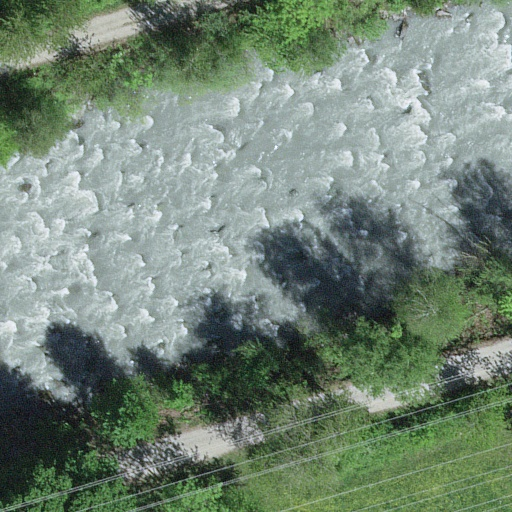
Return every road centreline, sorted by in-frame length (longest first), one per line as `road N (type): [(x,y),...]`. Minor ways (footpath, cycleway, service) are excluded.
road 1 (track): [(0,499),(511,361)]
road 2 (track): [(0,63),(209,0)]
